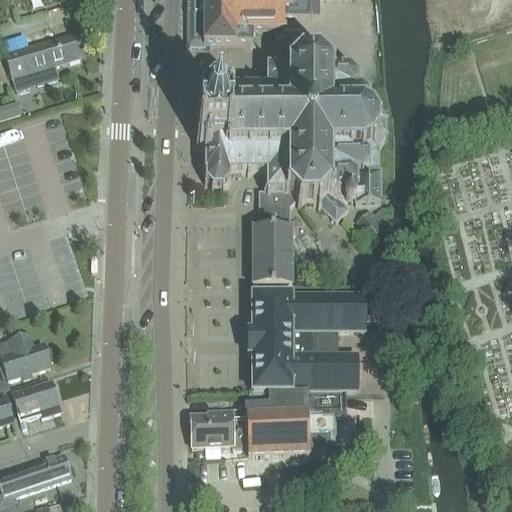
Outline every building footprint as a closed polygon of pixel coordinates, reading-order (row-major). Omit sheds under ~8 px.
[(353,3),(353,0),(194,0),(196,50),(251,49),(251,37),(283,37),(283,19),(310,20),(310,2),(353,3)] [(74,39),(5,60),(12,84),(33,77),(37,90),(58,83),(54,71),(82,62),(74,39)] [(196,120),(196,123),(196,124),(197,124),(197,146),(195,147),(196,151),(198,151),(198,153),(202,154),(204,157),(205,175),(202,175),(202,178),(205,178),(204,181),(205,181),(206,186),(203,187),(204,188),(206,188),(212,193),(211,195),(212,196),(213,194),(221,194),(221,196),(223,195),(222,193),(228,188),(230,189),(231,187),(229,186),(228,181),(229,181),(229,178),(246,178),(246,181),(249,181),(249,178),(266,178),(266,195),(263,195),(263,197),(258,197),(258,233),(252,233),(252,291),(291,291),(291,234),(289,234),(290,213),(297,207),(299,210),(298,211),(300,214),(304,211),(316,211),(319,214),(320,212),(335,227),(348,215),(343,210),(347,208),(350,208),(355,206),(355,210),(380,210),(381,178),(378,178),(378,159),(379,157),(377,155),(384,144),(387,145),(387,143),(384,141),(384,129),(387,128),(387,126),(384,126),(378,116),(379,115),(378,112),(374,114),(369,111),(370,110),(367,109),(367,102),(371,101),(370,99),(367,99),(362,94),(363,92),(361,91),(360,94),(352,94),(354,91),(357,92),(358,90),(355,88),(355,83),(359,81),(358,79),(355,81),(349,76),(349,73),(348,72),(348,75),(345,75),(345,70),(334,70),(335,73),(330,74),(320,64),(320,60),(318,59),(316,61),(302,62),(300,57),(297,60),(299,64),(288,73),(284,72),(285,69),(274,68),(273,72),(268,72),(268,69),(266,69),(265,72),(263,72),(263,74),(266,75),(266,93),(249,92),(250,90),(247,89),(247,92),(229,92),(229,89),(227,89),(228,86),(230,85),(229,83),(226,83),(222,79),(224,76),(222,75),(221,78),(214,78),(213,75),(211,76),(212,78),(207,83),(205,83),(204,84),(206,85),(205,93),(202,93),(202,96),(204,96),(205,114),(202,118),(198,118),(198,121),(196,120)] [(372,245),(384,234),(389,230),(377,217),(372,221),(368,216),(356,226),(372,245)] [(252,337),(246,337),(246,349),(246,361),(252,361),(252,397),(304,397),(344,397),(356,397),(356,361),(337,361),(337,337),(364,337),(364,329),(369,329),(369,310),(364,310),(364,301),(252,301),(252,337)] [(34,351),(30,340),(7,347),(10,359),(0,361),(0,364),(7,386),(50,372),(42,349),(34,351)] [(42,423),(60,417),(50,386),(11,399),(20,426),(28,424),(40,420),(42,423)] [(244,413),(244,416),(243,454),(248,454),(248,461),(309,459),(307,423),(345,422),(344,397),(304,397),(305,401),(269,402),(269,401),(257,401),(257,413),(244,413)] [(0,430),(13,426),(4,401),(0,401),(0,430)] [(191,453),(243,454),(244,416),(222,417),(222,420),(190,421),(191,453)] [(28,424),(20,426),(22,433),(30,431),(28,424)] [(357,446),(346,447),(347,458),(358,458),(357,446)] [(13,502),(70,484),(62,459),(0,480),(0,494),(1,498),(0,498),(0,511),(7,511),(16,509),(13,502)]
